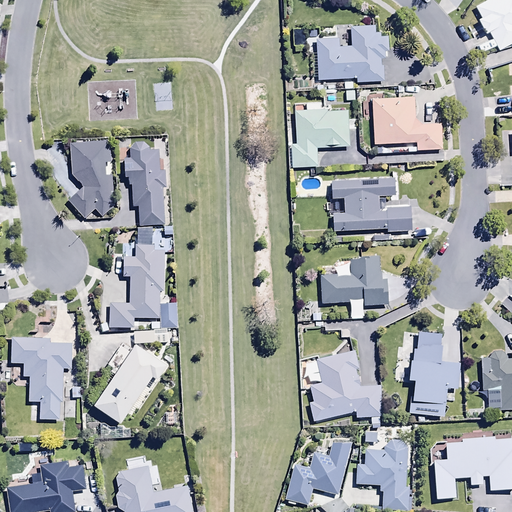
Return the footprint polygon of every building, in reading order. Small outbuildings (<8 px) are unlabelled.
[(511,0),(494,0),(475,10),(481,22),(479,23),(486,36),(489,35),(498,53),(511,45),(511,0)] [(317,43),(319,83),(357,82),(357,85),(384,84),(383,68),(381,68),(380,62),(384,62),(384,55),(388,55),(387,40),(379,41),(379,37),(377,37),(377,29),(351,30),(352,50),(339,50),(338,42),(317,43)] [(304,32),(293,33),(294,49),(295,48),(295,54),(305,53),(304,32)] [(414,101),(372,102),(373,148),(416,147),(416,150),(408,150),(408,155),(442,154),(441,126),(422,126),(415,121),(414,101)] [(317,170),(317,152),(350,151),(349,113),(327,114),(327,112),(320,113),(320,106),(306,107),(306,114),(295,114),(296,148),(291,148),(291,171),(317,170)] [(106,166),(112,166),(110,144),(70,147),(72,179),(83,191),(68,203),(83,222),(95,212),(102,221),(116,211),(113,179),(107,179),(106,166)] [(160,174),(159,153),(149,154),(149,150),(143,146),(135,147),(131,151),(131,162),(124,162),(125,183),(128,183),(129,188),(132,188),(133,210),(139,209),(140,229),(165,228),(163,190),(166,190),(166,173),(160,174)] [(394,182),(331,185),(332,204),(344,203),(345,217),(333,217),(333,235),(388,233),(388,235),(413,234),(412,210),(386,211),(387,214),(379,214),(378,199),(395,199),(394,182)] [(124,281),(129,281),(129,306),(110,306),(110,330),(134,331),(134,321),(160,321),(160,325),(151,324),(151,332),(177,332),(177,308),(159,307),(159,295),(164,295),(165,255),(153,255),(153,248),(151,248),(152,232),(136,232),(136,248),(134,248),(134,259),(124,259),(124,281)] [(322,308),(362,305),(363,310),(389,308),(387,284),(381,284),(379,261),(349,263),(350,273),(336,274),(337,277),(334,277),(334,273),(322,274),(323,279),(320,279),(322,308)] [(134,335),(134,347),(168,346),(167,334),(134,335)] [(413,385),(409,416),(444,420),(447,391),(456,392),(459,368),(442,365),(443,351),(441,350),(443,339),(420,336),(418,352),(415,352),(413,365),(411,365),(409,385),(413,385)] [(24,380),(30,380),(29,406),(41,406),(41,422),(59,422),(59,406),(63,406),(64,373),(70,373),(71,348),(50,348),(51,342),(12,342),(11,367),(24,367),(24,380)] [(111,375),(116,378),(95,411),(122,428),(152,382),(158,386),(168,370),(136,349),(132,355),(122,349),(109,369),(113,372),(111,375)] [(511,413),(511,353),(511,354),(511,363),(507,363),(507,359),(502,355),(493,355),(488,362),(482,362),(484,394),(489,394),(490,414),(511,413)] [(313,425),(355,414),(355,421),(370,420),(370,427),(379,427),(379,420),(381,420),(381,389),(359,390),(354,373),(359,372),(354,354),(317,364),(323,385),(309,389),(314,405),(308,407),(313,425)] [(81,390),(71,390),(71,401),(81,401),(81,390)] [(511,493),(511,443),(495,444),(495,441),(463,443),(463,448),(446,449),(447,463),(434,464),(436,502),(455,501),(454,482),(471,481),(471,489),(483,488),(482,480),(489,480),(490,494),(511,493)] [(406,491),(408,450),(403,443),(391,443),(384,450),(384,454),(367,453),(366,468),(357,467),(356,488),(381,490),(381,495),(383,495),(382,511),(407,511),(409,491),(406,491)] [(338,498),(352,447),(333,447),(329,460),(313,456),(309,471),(295,467),(285,503),(308,509),(313,491),(338,498)] [(10,511),(74,511),(72,495),(86,493),(83,469),(68,471),(67,466),(40,470),(43,487),(7,492),(10,511)] [(118,511),(117,511),(191,511),(186,489),(153,497),(147,469),(121,475),(116,481),(119,494),(116,498),(118,511)]
